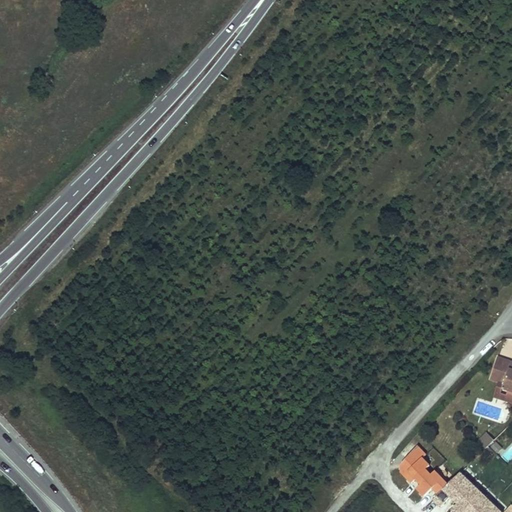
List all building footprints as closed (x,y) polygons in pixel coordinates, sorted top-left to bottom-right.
[(511,363),(497,358),(490,380),(499,382),(504,384),(503,389),(508,391),(505,401),(511,403),(511,363)] [(499,382),(494,397),(505,401),(508,391),(503,389),(504,384),(499,382)] [(482,444),(490,436),(487,433),(485,435),(479,441),(482,444)] [(482,444),(486,449),(495,441),(490,436),(482,444)] [(510,461),(511,458),(511,442),(501,454),(510,461)] [(504,511),(506,510),(462,470),(450,483),(436,471),(433,475),(426,469),(433,461),(418,448),(401,466),(415,480),(413,483),(427,496),(431,492),(444,503),(451,495),(459,501),(452,508),(456,511),(504,511)]
